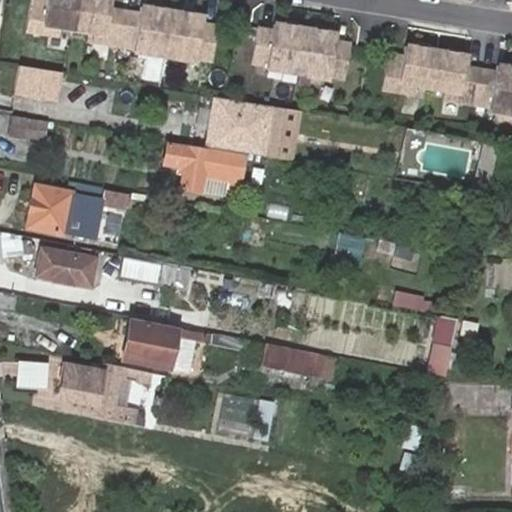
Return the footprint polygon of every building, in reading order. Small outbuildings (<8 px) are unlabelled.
[(65,25),(74,27),(79,0),(32,0),(27,31),(62,37),(65,25)] [(79,0),(74,27),(88,30),(86,42),(119,47),(125,17),(109,14),(110,8),(111,0),(79,0)] [(166,50),(170,24),(173,13),(142,7),(141,14),(126,11),(125,17),(119,47),(134,50),(134,53),(152,56),(154,48),(166,50)] [(110,8),(109,14),(125,17),(126,11),(110,8)] [(182,61),(198,63),(199,59),(210,61),(216,30),(203,28),(205,19),(173,13),(170,24),(166,50),(183,53),(182,61)] [(295,69),(298,51),(302,30),(270,25),(268,33),(255,31),(250,61),(263,63),(261,69),(277,72),(279,66),(295,69)] [(308,77),(324,80),(326,76),(342,78),(347,47),(331,44),(333,35),(302,30),(298,51),(295,69),(306,71),(309,72),(308,77)] [(154,48),(152,56),(164,58),(166,50),(154,48)] [(433,90),(436,74),(439,54),(408,49),(407,58),(392,56),(386,91),(419,97),(420,88),(433,90)] [(164,58),(182,61),(183,53),(166,50),(164,58)] [(433,90),(449,93),(447,102),(478,107),(484,72),(468,69),(470,59),(439,54),(436,74),(433,90)] [(66,71),(16,62),(12,89),(62,98),(66,71)] [(279,66),(277,72),(294,75),(295,69),(279,66)] [(306,71),(295,69),(294,75),(304,77),(308,77),(309,72),(306,71)] [(511,112),(511,73),(500,71),(500,75),(484,72),(478,107),(495,110),(493,116),(508,118),(509,112),(511,112)] [(264,156),(272,106),(215,96),(206,147),(264,156)] [(48,121),(11,117),(8,137),(46,142),(48,121)] [(237,183),(242,155),(205,148),(204,152),(166,144),(162,165),(181,168),(177,190),(197,193),(200,176),(237,183)] [(90,195),(34,185),(32,199),(29,199),(26,213),(30,214),(27,228),(61,233),(62,231),(75,234),(81,202),(88,204),(90,195)] [(100,202),(123,207),(126,194),(102,189),(100,202)] [(116,237),(120,214),(107,211),(102,234),(116,237)] [(89,287),(94,262),(39,251),(35,276),(52,280),(51,283),(71,287),(72,283),(89,287)] [(114,267),(116,259),(105,257),(102,273),(113,275),(114,267)] [(137,262),(116,259),(114,267),(113,275),(113,276),(133,280),(137,262)] [(10,295),(0,293),(0,305),(8,307),(10,295)] [(431,373),(450,375),(457,318),(438,316),(431,373)] [(197,343),(198,335),(126,320),(118,359),(183,373),(189,341),(197,343)] [(322,356),(265,344),(260,367),(317,378),(318,376),(321,357),(322,356)] [(330,378),(334,359),(321,357),(318,376),(330,378)] [(47,362),(16,359),(14,386),(45,389),(47,362)] [(89,360),(88,369),(99,371),(100,363),(89,360)] [(99,371),(88,369),(65,364),(59,396),(94,403),(92,414),(139,424),(149,373),(100,363),(99,371)] [(273,401),(259,399),(252,437),(266,439),(273,401)] [(342,481),(244,459),(233,509),(245,511),(295,511),(299,494),(337,503),(342,481)] [(41,511),(84,511),(92,486),(45,473),(34,510),(41,511)] [(101,511),(107,490),(92,486),(84,511),(101,511)]
